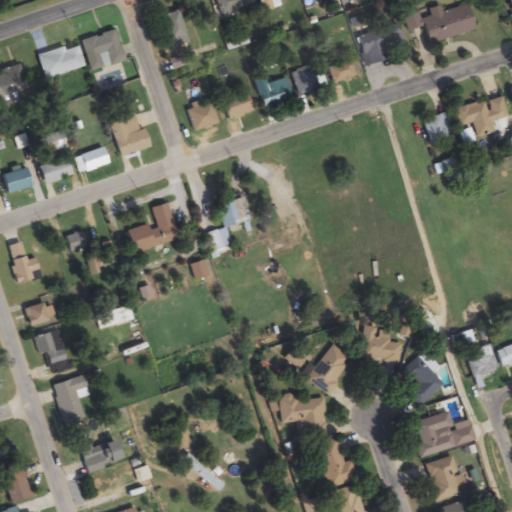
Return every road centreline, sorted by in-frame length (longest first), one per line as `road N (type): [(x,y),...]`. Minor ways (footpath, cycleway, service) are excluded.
road 1 (residential): [(0,225),(511,53)]
road 2 (residential): [(57,511),(0,324)]
road 3 (residential): [(180,164),(129,0)]
